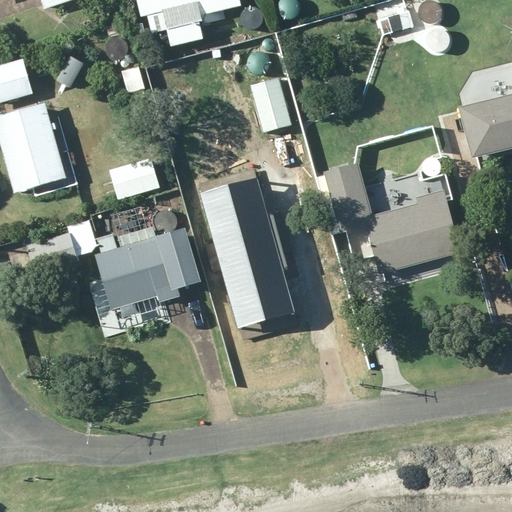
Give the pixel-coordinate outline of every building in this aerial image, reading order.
[(44,0),(48,9),(78,0),(44,0)] [(140,0),(144,16),(151,15),(155,33),(172,30),(175,46),(208,39),(204,23),(207,23),(206,14),(245,6),(243,0),(140,0)] [(0,104),(36,94),(26,60),(0,67),(0,104)] [(150,66),(122,73),(128,99),(157,93),(150,66)] [(342,76),(324,74),(321,103),(340,105),(342,76)] [(253,86),(266,133),(294,126),(281,78),(253,86)] [(511,97),(465,107),(475,157),(511,149),(511,97)] [(0,117),(0,131),(18,194),(70,180),(48,104),(0,117)] [(202,115),(206,130),(221,126),(217,112),(202,115)] [(229,142),(194,151),(205,188),(197,190),(213,247),(275,229),(257,163),(237,169),(229,142)] [(386,275),(464,254),(447,190),(419,198),(421,204),(377,216),(362,164),(327,174),(344,235),(373,227),(386,275)] [(72,234),(30,248),(39,275),(81,262),(79,257),(94,252),(93,249),(100,247),(91,221),(70,228),(72,234)] [(207,283),(191,229),(158,238),(155,229),(121,239),(125,249),(120,250),(115,235),(99,240),(104,255),(100,256),(116,311),(124,309),(127,320),(145,314),(141,303),(162,297),(164,302),(181,297),(179,291),(207,283)]
